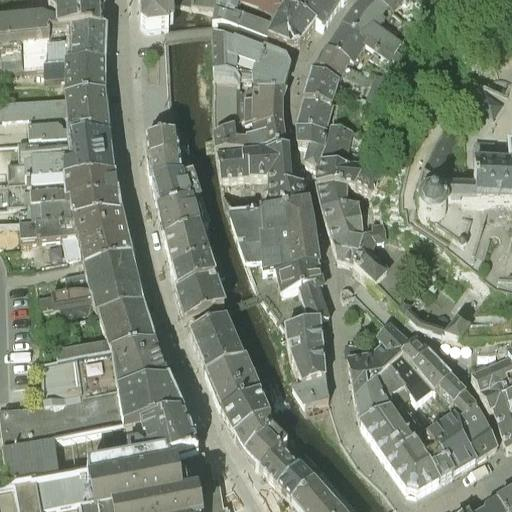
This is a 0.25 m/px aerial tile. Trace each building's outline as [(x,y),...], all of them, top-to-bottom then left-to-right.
[(98,0),(55,0),(55,8),(48,8),(48,9),(42,10),(43,14),(48,15),(55,21),(56,20),(56,27),(44,23),(0,26),(0,47),(48,43),(48,36),(70,36),(101,35),(101,34),(99,10),(98,0)] [(167,0),(138,0),(139,11),(166,8),(167,0)] [(215,16),(218,0),(167,0),(166,8),(165,9),(166,9),(166,10),(185,13),(214,18),(215,16)] [(218,0),(215,16),(233,22),(237,9),(238,10),(240,0),(218,0)] [(260,15),(265,4),(257,0),(240,0),(238,10),(260,15)] [(289,0),(283,13),(284,14),(316,31),(323,35),(340,8),(328,0),(289,0)] [(370,0),(367,5),(384,20),(385,19),(392,25),(403,12),(406,15),(418,0),(370,0)] [(283,13),(265,4),(260,15),(278,25),(284,14),(283,13)] [(384,20),(367,5),(355,17),(342,35),(363,48),(369,39),(373,42),(373,43),(375,40),(382,32),(377,29),(384,20)] [(166,8),(139,11),(140,32),(147,37),(167,35),(166,10),(166,9),(165,9),(166,8)] [(316,31),(284,14),(278,25),(273,35),(267,46),(290,55),(300,53),(316,31)] [(273,35),(260,30),(259,31),(233,22),(215,16),(214,18),(212,29),(221,28),(267,46),(273,35)] [(101,35),(70,36),(71,71),(104,69),(105,34),(101,34),(101,35)] [(363,48),(342,35),(327,58),(326,58),(348,72),(352,74),(364,57),(363,57),(366,51),(362,49),(363,48)] [(48,43),(0,47),(0,55),(2,77),(44,73),(65,71),(71,71),(70,36),(48,36),(48,43)] [(405,62),(375,40),(373,43),(373,42),(366,51),(363,57),(364,57),(373,64),(388,74),(392,78),(405,62)] [(284,65),(233,46),(233,47),(218,41),(212,42),(213,80),(213,84),(239,87),(241,87),(255,88),(284,89),(289,74),(284,65)] [(348,72),(326,58),(312,81),(311,83),(338,94),(342,86),(349,89),(352,83),(344,80),(348,72)] [(388,74),(373,64),(368,71),(383,81),(388,74)] [(71,71),(65,71),(65,84),(65,104),(104,103),(104,69),(71,71)] [(65,71),(44,73),(44,86),(65,84),(65,71)] [(338,94),(311,83),(304,108),(331,115),(338,94)] [(212,129),(213,135),(236,122),(237,122),(238,120),(239,119),(239,117),(239,87),(213,84),(213,95),(212,112),(212,129)] [(284,89),(255,88),(254,94),(245,97),(244,98),(244,99),(244,121),(244,131),(253,130),(254,139),(248,140),(247,142),(247,143),(234,144),(235,155),(284,151),(281,127),(280,108),(285,96),(283,96),(284,89)] [(366,115),(385,122),(392,110),(373,100),(366,115)] [(104,103),(65,104),(67,120),(69,137),(62,138),(62,134),(57,131),(28,132),(29,147),(39,146),(109,143),(104,103)] [(65,104),(0,107),(0,108),(1,123),(67,120),(65,104)] [(331,115),(304,108),(297,136),(325,141),(331,115)] [(232,131),(213,140),(215,157),(235,155),(234,144),(232,131)] [(325,141),(297,136),(298,153),(309,155),(305,171),(306,174),(315,177),(323,159),(325,141)] [(178,162),(180,175),(190,174),(185,140),(176,141),(176,142),(178,162)] [(349,145),(331,141),(328,159),(320,177),(333,178),(333,176),(337,177),(342,163),(339,157),(347,159),(349,145)] [(176,142),(145,146),(147,166),(178,162),(176,142)] [(109,143),(39,146),(41,167),(41,171),(36,170),(25,170),(26,188),(63,186),(114,184),(109,143)] [(29,147),(0,148),(0,189),(26,188),(25,170),(36,170),(41,171),(41,167),(39,146),(29,147)] [(288,160),(219,167),(221,188),(252,184),(253,187),(267,185),(291,182),(288,160)] [(178,162),(147,166),(150,188),(151,188),(181,184),(180,175),(178,162)] [(446,173),(438,170),(419,211),(414,231),(417,235),(416,239),(416,244),(417,248),(420,251),(424,254),(428,255),(433,255),(436,254),(439,252),(441,250),(443,247),(444,244),(450,242),(472,238),(511,237),(511,175),(503,177),(504,195),(491,195),(470,196),(472,230),(442,233),(440,230),(436,228),(433,227),(455,179),(446,173)] [(333,178),(320,177),(315,196),(345,198),(353,199),(370,208),(375,187),(355,182),(337,177),(333,176),(333,178)] [(181,184),(151,188),(151,189),(158,219),(190,210),(200,208),(191,182),(181,184)] [(291,182),(267,185),(268,217),(307,211),(301,191),(293,191),(291,182)] [(114,184),(63,186),(65,208),(117,205),(114,184)] [(65,208),(63,186),(26,188),(0,189),(0,200),(3,201),(3,204),(7,204),(8,211),(17,211),(49,209),(65,208)] [(237,193),(224,200),(235,220),(248,213),(237,193)] [(315,196),(320,217),(343,216),(345,198),(315,196)] [(65,208),(49,209),(49,216),(41,216),(42,228),(120,224),(117,205),(65,208)] [(190,210),(158,219),(164,248),(198,236),(208,232),(200,208),(190,210)] [(311,233),(307,211),(268,217),(235,221),(246,271),(261,269),(262,283),(276,280),(276,279),(318,276),(311,233)] [(343,216),(320,217),(330,246),(346,248),(343,229),(359,225),(358,215),(343,216)] [(42,228),(19,229),(20,247),(62,244),(67,264),(80,261),(82,268),(84,276),(130,265),(128,257),(120,224),(42,228)] [(359,225),(343,229),(346,248),(330,246),(337,272),(353,278),(362,255),(363,254),(359,225)] [(198,236),(164,248),(171,278),(208,265),(217,261),(208,232),(198,236)] [(385,290),(368,274),(373,262),(382,261),(382,245),(370,247),(371,254),(363,254),(362,255),(353,278),(352,282),(372,302),(379,296),(385,290)] [(208,265),(171,278),(176,296),(214,282),(223,279),(217,261),(208,265)] [(130,265),(84,276),(87,290),(79,292),(79,296),(74,296),(37,301),(39,314),(59,311),(90,307),(91,307),(138,297),(130,265)] [(318,276),(276,279),(276,280),(281,304),(297,299),(300,309),(301,309),(302,313),(320,307),(317,297),(322,295),(318,276)] [(176,296),(174,297),(183,328),(224,312),(214,282),(176,296)] [(379,296),(372,302),(402,335),(403,334),(408,330),(410,328),(379,296)] [(91,307),(90,307),(59,311),(61,322),(86,319),(93,314),(95,323),(99,323),(142,315),(140,304),(138,297),(91,307)] [(320,307),(302,313),(306,332),(307,333),(319,330),(326,328),(321,313),(322,312),(320,307)] [(300,309),(271,318),(284,336),(306,332),(302,313),(301,309),(300,309)] [(142,315),(99,323),(107,348),(110,360),(111,360),(154,353),(142,315)] [(225,325),(188,340),(204,381),(242,365),(225,325)] [(77,326),(41,332),(41,354),(43,354),(43,352),(80,347),(77,326)] [(306,332),(284,336),(290,364),(322,357),(319,330),(307,333),(306,332)] [(429,352),(443,357),(447,353),(430,347),(420,343),(408,330),(403,334),(417,348),(429,352)] [(468,349),(456,338),(447,353),(443,357),(458,362),(460,359),(468,349)] [(385,340),(373,350),(381,360),(395,375),(403,368),(407,364),(405,362),(385,340)] [(56,355),(57,368),(110,360),(107,348),(56,355)] [(154,353),(111,360),(117,400),(168,391),(154,353)] [(322,357),(290,364),(301,392),(325,385),(322,357)] [(405,362),(407,364),(403,368),(421,387),(435,376),(425,365),(424,365),(422,364),(420,365),(419,365),(411,357),(405,362)] [(57,368),(51,369),(52,389),(53,398),(64,397),(79,395),(80,401),(80,405),(117,400),(111,360),(110,360),(57,368)] [(389,381),(395,375),(381,360),(373,367),(364,368),(364,366),(347,369),(351,391),(354,410),(364,403),(374,394),(389,381)] [(242,365),(204,381),(220,419),(258,399),(242,365)] [(421,387),(403,368),(395,375),(389,381),(403,399),(414,417),(433,401),(421,387)] [(511,393),(511,379),(509,373),(485,384),(494,401),(502,397),(503,398),(511,393)] [(435,376),(421,387),(433,401),(434,402),(437,400),(449,389),(435,376)] [(403,399),(389,381),(374,394),(382,411),(403,399)] [(494,401),(485,384),(470,391),(479,407),(494,401)] [(325,385),(301,392),(301,393),(293,396),(304,414),(314,411),(314,412),(328,409),(326,400),(325,385)] [(464,405),(449,389),(437,400),(453,416),(464,405)] [(168,391),(117,400),(122,434),(182,424),(168,391)] [(374,394),(364,403),(354,410),(360,434),(387,422),(387,423),(388,423),(382,411),(374,394)] [(503,398),(502,397),(494,401),(479,407),(488,422),(493,419),(506,459),(511,456),(511,409),(510,411),(503,398)] [(258,399),(220,419),(233,443),(268,423),(258,399)] [(81,406),(44,412),(44,411),(0,413),(0,426),(4,454),(112,436),(122,434),(117,400),(80,405),(81,406)] [(44,412),(81,406),(80,405),(80,401),(44,407),(44,411),(44,412)] [(475,419),(464,405),(453,416),(463,426),(475,419)] [(411,463),(424,478),(427,476),(414,456),(427,447),(426,445),(420,435),(415,438),(400,416),(388,423),(411,463)] [(460,449),(465,455),(487,442),(475,419),(463,426),(457,429),(462,434),(460,449)] [(411,463),(388,423),(387,423),(387,422),(360,434),(360,436),(407,503),(415,505),(438,492),(427,476),(424,478),(411,463)] [(233,443),(235,446),(237,444),(257,471),(255,473),(258,476),(259,476),(279,456),(286,449),(271,434),(269,434),(269,424),(268,423),(233,443)] [(122,434),(112,436),(118,472),(166,464),(196,459),(196,458),(182,424),(122,434)] [(454,426),(426,445),(427,447),(432,453),(436,459),(441,466),(452,483),(453,485),(476,470),(465,455),(460,449),(462,434),(457,429),(454,426)] [(112,436),(51,446),(56,482),(85,478),(118,472),(112,436)] [(497,459),(487,442),(465,455),(476,470),(497,459)] [(35,485),(56,482),(51,446),(4,454),(3,454),(8,487),(13,487),(33,483),(33,485),(35,485)] [(436,459),(428,464),(424,459),(432,453),(427,447),(414,456),(427,476),(438,492),(452,484),(452,483),(441,466),(436,459)] [(284,461),(279,456),(259,476),(276,494),(298,473),(297,472),(286,459),(284,461)] [(196,459),(166,464),(118,472),(85,478),(89,504),(90,511),(216,511),(212,486),(207,487),(204,471),(199,472),(197,464),(198,464),(197,458),(196,458),(196,459)] [(304,465),(297,472),(298,473),(276,494),(291,509),(291,510),(313,488),(321,482),(304,465)] [(56,482),(35,485),(39,511),(45,511),(89,504),(85,478),(56,482)] [(347,511),(321,482),(313,488),(291,510),(291,509),(290,509),(292,511),(347,511)] [(33,483),(13,487),(17,511),(38,511),(33,485),(33,483)] [(511,511),(511,495),(497,505),(497,506),(500,511),(511,511)]
